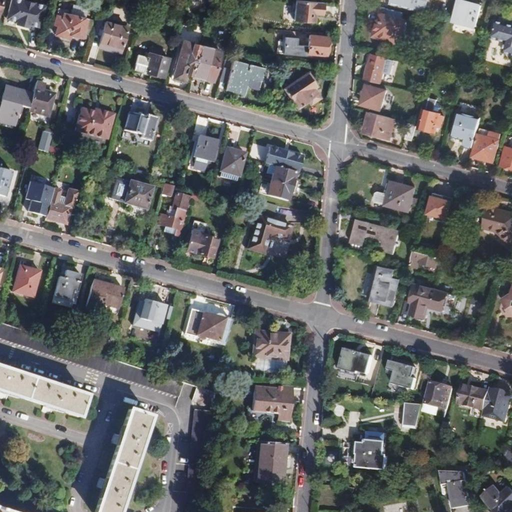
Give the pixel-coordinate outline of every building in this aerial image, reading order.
[(20,24),(20,26),(27,28),(28,25),(38,28),(43,6),(20,0),(10,0),(5,19),(15,22),(15,23),(20,24)] [(428,0),(390,0),(390,3),(426,13),(428,0)] [(478,5),(463,1),(462,4),(455,2),(451,20),(472,27),(478,5)] [(330,5),(299,3),(297,24),(319,26),(320,18),(329,18),(330,5)] [(402,13),(380,7),(372,35),(398,42),(399,35),(402,36),(406,20),(401,19),(402,13)] [(63,10),(58,8),(53,26),(56,27),(54,35),(68,39),(69,35),(80,38),(85,20),(63,13),(63,10)] [(511,24),(493,20),(488,37),(503,41),(501,51),(511,53),(511,24)] [(125,28),(103,22),(96,47),(119,53),(125,28)] [(323,54),(325,37),(307,35),(306,45),(294,44),(294,38),(282,37),(281,53),(315,56),(315,53),(323,54)] [(197,49),(198,46),(182,42),(172,78),(182,81),(185,73),(190,75),(197,49)] [(162,77),(167,58),(157,55),(158,50),(149,48),(146,57),(136,55),(132,69),(162,77)] [(197,49),(190,75),(211,80),(218,55),(197,49)] [(363,80),(379,84),(385,60),(370,56),(363,80)] [(259,79),(261,69),(248,66),(248,65),(247,64),(245,68),(231,64),(232,61),(230,60),(221,96),(222,97),(224,89),(241,93),(246,76),(259,79)] [(315,84),(306,72),(284,88),(299,110),(318,97),(312,87),(315,84)] [(41,84),(34,83),(31,95),(28,108),(26,113),(45,118),(52,95),(39,91),(41,84)] [(19,111),(21,106),(23,98),(20,97),(22,92),(22,91),(3,86),(0,97),(0,119),(13,123),(17,111),(19,111)] [(384,91),(365,86),(360,105),(379,110),(384,91)] [(21,106),(28,108),(31,95),(22,92),(20,97),(23,98),(21,106)] [(429,97),(423,96),(419,111),(421,112),(417,128),(435,133),(437,124),(440,125),(442,119),(439,118),(440,116),(438,115),(439,108),(435,101),(429,99),(429,97)] [(98,113),(92,111),(79,108),(79,110),(73,129),(73,131),(105,140),(113,113),(99,109),(98,113)] [(73,129),(79,110),(75,109),(70,128),(73,129)] [(460,145),(470,148),(479,118),(456,111),(449,136),(461,139),(460,145)] [(393,119),(368,112),(363,131),(387,137),(393,119)] [(145,117),(127,113),(123,130),(140,135),(145,117)] [(410,141),(415,125),(407,123),(403,139),(410,141)] [(497,139),(498,135),(478,130),(471,156),(492,162),(499,140),(497,139)] [(37,150),(47,152),(51,135),(42,132),(37,150)] [(215,141),(197,136),(192,157),(210,162),(215,141)] [(511,137),(509,136),(500,165),(511,169),(511,137)] [(243,153),(224,148),(218,171),(237,177),(243,153)] [(268,148),(263,164),(273,167),(293,172),(296,173),(300,157),(268,148)] [(269,181),(293,188),(295,182),(291,181),(293,172),(273,167),(269,181)] [(12,189),(21,192),(25,177),(0,170),(0,200),(2,201),(3,198),(10,199),(12,189)] [(108,199),(112,200),(117,179),(113,178),(108,199)] [(117,179),(112,200),(122,203),(128,182),(117,179)] [(262,191),(261,195),(285,202),(287,193),(291,194),(293,188),(269,181),(267,188),(268,189),(267,192),(262,191)] [(46,217),(54,188),(31,182),(26,199),(31,200),(28,213),(46,217)] [(149,188),(128,182),(122,203),(144,209),(149,188)] [(383,189),(379,204),(406,211),(413,189),(390,182),(388,190),(383,189)] [(172,187),(163,184),(160,194),(169,197),(172,187)] [(374,202),(379,204),(383,189),(378,187),(375,188),(372,199),(374,202)] [(46,217),(44,218),(66,224),(70,208),(73,209),(77,192),(73,190),(72,194),(54,188),(46,217)] [(163,233),(179,237),(190,198),(174,194),(171,207),(173,208),(171,217),(160,214),(157,224),(164,226),(163,233)] [(441,196),(431,194),(426,214),(448,219),(449,213),(448,213),(450,202),(441,200),(441,196)] [(508,215),(487,208),(482,227),(496,232),(511,249),(511,248),(511,217),(511,218),(508,215)] [(266,237),(284,242),(288,226),(254,217),(246,250),(261,254),(266,237)] [(393,256),(400,231),(385,227),(384,230),(356,222),(349,245),(363,248),(366,236),(382,241),(379,253),(393,256)] [(210,259),(215,241),(200,237),(199,238),(197,237),(199,232),(190,230),(189,235),(186,235),(184,243),(186,244),(184,252),(193,254),(194,253),(195,253),(195,255),(210,259)] [(439,265),(441,259),(411,251),(407,265),(415,268),(417,263),(433,267),(435,264),(439,265)] [(366,301),(386,306),(390,292),(393,293),(397,280),(391,278),(392,270),(374,265),(372,275),(373,276),(366,301)] [(32,295),(38,272),(16,266),(10,288),(32,295)] [(71,305),(78,276),(62,271),(60,280),(55,279),(49,299),(71,305)] [(102,305),(117,309),(122,289),(91,281),(84,309),(100,313),(100,312),(102,305)] [(431,309),(436,291),(413,285),(409,302),(411,303),(408,314),(423,319),(426,307),(431,309)] [(499,299),(506,313),(511,314),(511,285),(509,294),(499,299)] [(445,293),(436,291),(431,309),(441,311),(445,293)] [(137,320),(158,326),(163,306),(143,301),(141,307),(137,305),(134,314),(139,315),(137,320)] [(115,316),(117,309),(102,305),(100,312),(115,316)] [(216,344),(223,346),(229,320),(221,319),(219,316),(215,315),(213,317),(188,310),(183,331),(197,336),(196,338),(202,340),(203,337),(217,341),(216,344)] [(157,331),(158,326),(137,320),(136,325),(157,331)] [(67,346),(0,324),(0,339),(191,402),(196,388),(187,385),(181,383),(153,374),(109,360),(67,346)] [(254,332),(252,346),(263,347),(262,357),(251,356),(250,371),(282,374),(283,362),(285,359),(287,335),(254,332)] [(263,347),(252,346),(251,356),(262,357),(263,347)] [(338,377),(373,385),(375,380),(367,378),(372,355),(344,348),(338,377)] [(395,371),(390,391),(410,396),(418,363),(391,356),(387,369),(395,371)] [(85,396),(0,368),(0,391),(4,393),(48,407),(77,417),(85,396)] [(438,407),(436,416),(443,418),(451,388),(430,383),(425,404),(438,407)] [(287,420),(290,387),(276,386),(276,389),(252,386),(250,410),(277,413),(277,419),(287,420)] [(457,404),(482,410),(487,392),(461,386),(457,404)] [(485,418),(509,425),(511,415),(511,393),(494,388),(493,393),(486,413),(485,418)] [(421,408),(420,411),(436,416),(438,407),(425,404),(422,403),(421,408)] [(403,428),(415,431),(420,411),(421,408),(408,405),(403,428)] [(94,511),(117,511),(149,417),(127,411),(118,437),(103,485),(94,511)] [(439,436),(443,438),(448,423),(443,421),(439,436)] [(197,511),(206,425),(192,424),(183,511),(197,511)] [(356,468),(384,471),(385,457),(382,456),(384,435),(380,434),(378,432),(376,431),(373,431),(371,434),(366,433),(364,446),(347,444),(344,470),(356,471),(356,468)] [(281,484),(285,444),(255,441),(252,481),(281,484)] [(511,452),(501,452),(498,467),(511,467),(511,452)] [(478,475),(477,468),(469,469),(470,477),(478,475)] [(438,471),(441,486),(447,485),(451,509),(469,506),(466,490),(462,490),(461,482),(464,481),(462,473),(438,471)] [(508,511),(510,510),(511,508),(511,493),(507,487),(500,495),(492,486),(487,490),(486,489),(483,491),(484,492),(479,497),(491,511),(508,511)]
